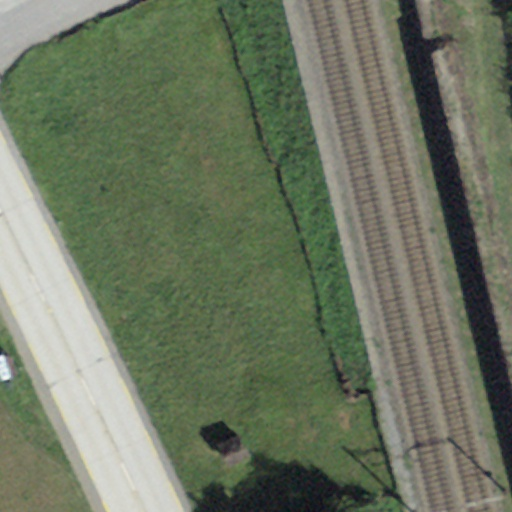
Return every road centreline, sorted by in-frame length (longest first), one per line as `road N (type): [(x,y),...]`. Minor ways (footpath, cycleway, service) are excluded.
road 1 (primary): [(140,511),(0,225)]
road 2 (track): [(465,0),(511,249)]
